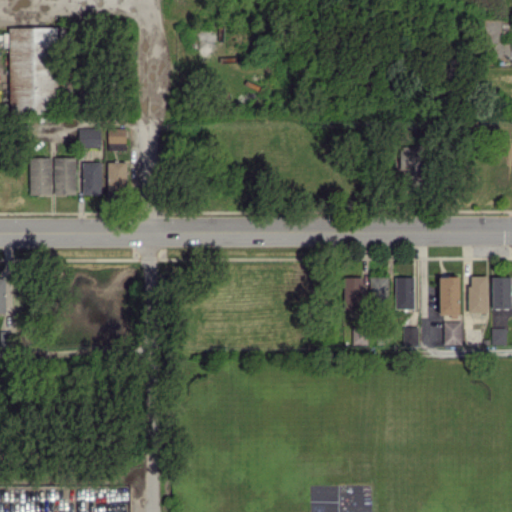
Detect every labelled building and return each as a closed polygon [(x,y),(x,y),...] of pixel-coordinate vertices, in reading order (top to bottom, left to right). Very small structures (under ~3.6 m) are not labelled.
[(57,27),(8,27),(8,111),(57,111),(57,27)] [(99,146),(99,128),(78,128),(78,146),(99,146)] [(107,149),(125,149),(125,128),(107,128),(107,149)] [(400,184),(422,184),(422,146),(400,146),(400,184)] [(53,194),(75,194),(75,156),(53,157),(53,194)] [(29,194),(50,194),(50,157),(28,157),(29,194)] [(81,162),(82,194),(101,193),(100,161),(81,162)] [(125,161),(106,162),(107,196),(126,195),(125,161)] [(486,275),(467,276),(468,312),(486,312),(486,275)] [(342,309),(363,308),(362,276),(342,277),(342,309)] [(386,276),(369,277),(370,302),(387,302),(386,276)] [(412,308),(412,276),(394,276),(394,308),(412,308)] [(510,308),(509,276),(491,276),(491,308),(510,308)] [(460,321),(442,321),(442,344),(460,344),(460,321)] [(490,344),(505,344),(505,327),(490,327),(490,344)]
